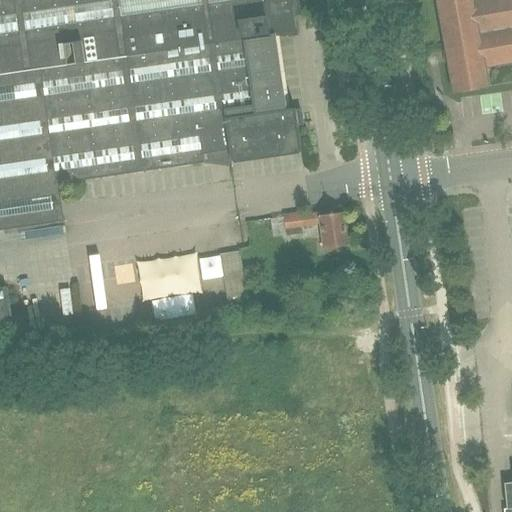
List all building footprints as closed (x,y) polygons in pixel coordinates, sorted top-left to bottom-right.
[(285,111),(275,37),(291,35),(296,34),(294,20),(293,16),(292,9),(294,9),(292,0),(0,0),(0,231),(66,222),(60,184),(204,164),(203,155),(229,150),(230,160),(300,151),(302,150),(296,110),(286,111),(285,111)] [(435,0),(452,94),(488,88),(484,69),(511,63),(511,0),(479,0),(472,1),(472,0),(435,0)] [(454,137),(450,125),(437,129),(442,142),(454,137)] [(301,215),(301,212),(282,215),(282,217),(270,219),(272,238),(285,236),(301,234),(300,227),(321,224),(325,251),(348,248),(343,212),(320,215),(320,213),(301,215)] [(230,314),(250,311),(239,255),(219,258),(230,314)] [(39,301),(36,280),(24,282),(27,303),(39,301)] [(0,330),(10,329),(4,288),(0,288),(0,330)] [(301,310),(326,309),(325,289),(299,291),(301,310)] [(368,412),(176,416),(177,470),(369,466),(368,412)]
